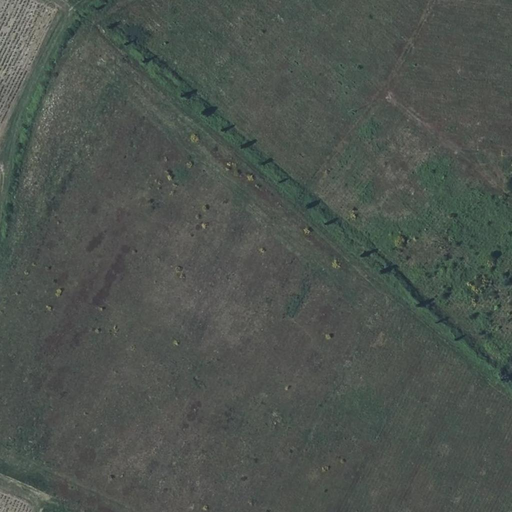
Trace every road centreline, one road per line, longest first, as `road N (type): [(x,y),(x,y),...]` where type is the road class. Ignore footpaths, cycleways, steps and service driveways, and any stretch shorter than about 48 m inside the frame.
road 1 (track): [(78,6),(212,117),(511,393)]
road 2 (track): [(0,194),(18,115),(52,37),(89,0)]
